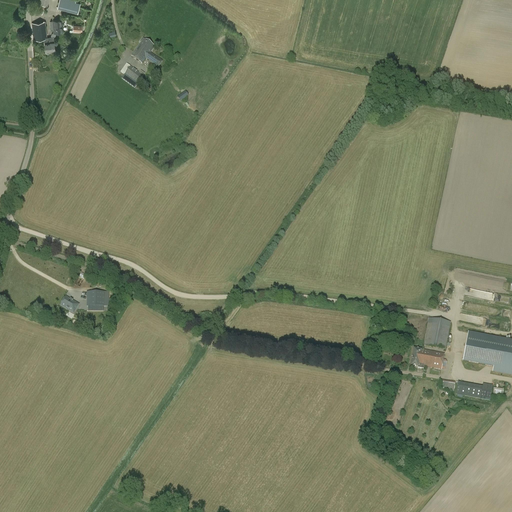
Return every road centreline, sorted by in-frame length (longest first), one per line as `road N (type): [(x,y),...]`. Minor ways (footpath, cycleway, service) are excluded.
road 1 (track): [(8,209),(18,228),(131,263),(193,296),(267,291),(455,318),(445,377)]
road 2 (track): [(0,239),(90,268),(206,340),(445,377)]
road 3 (unclassified): [(0,232),(31,142),(27,0)]
